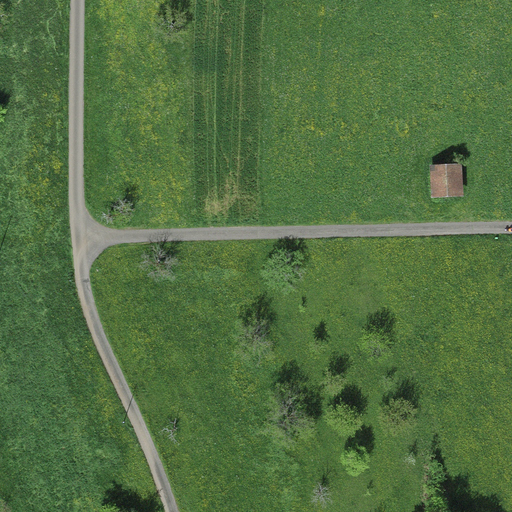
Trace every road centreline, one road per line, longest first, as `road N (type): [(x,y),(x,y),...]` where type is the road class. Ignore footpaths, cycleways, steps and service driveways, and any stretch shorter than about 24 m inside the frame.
road 1 (track): [(78,238),(511,232)]
road 2 (track): [(78,238),(82,300),(170,511)]
road 3 (track): [(75,0),(78,238)]
